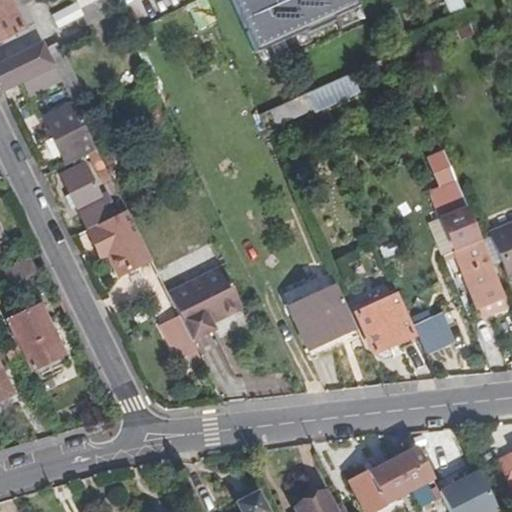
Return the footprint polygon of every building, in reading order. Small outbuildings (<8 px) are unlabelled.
[(0,0),(0,39),(12,34),(34,24),(36,23),(24,0),(0,0)] [(67,0),(52,0),(49,2),(64,31),(80,24),(67,0)] [(99,0),(79,0),(83,8),(99,0)] [(200,30),(214,23),(202,0),(201,0),(188,6),(200,30)] [(228,0),(253,54),(357,6),(354,0),(228,0)] [(456,14),(466,10),(461,0),(447,0),(450,7),(452,6),(456,14)] [(459,39),(472,33),(467,20),(454,26),(459,39)] [(34,24),(12,34),(16,41),(29,35),(29,33),(36,29),(34,24)] [(29,71),(39,66),(43,75),(59,68),(52,53),(46,41),(0,62),(0,84),(11,79),(13,85),(32,75),(29,71)] [(52,53),(59,68),(72,94),(81,90),(61,49),(52,53)] [(305,92),(312,107),(354,88),(352,81),(364,74),(361,67),(305,92)] [(75,101),(84,118),(93,114),(81,90),(72,94),(75,101)] [(312,107),(305,92),(267,111),(275,127),(313,109),(312,107)] [(96,144),(84,118),(75,101),(45,117),(46,119),(39,123),(45,135),(51,132),(66,165),(90,154),(99,150),(96,144)] [(96,144),(99,150),(108,145),(105,140),(96,144)] [(456,251),(481,240),(443,149),(425,156),(437,186),(426,191),(438,218),(443,217),(456,251)] [(114,180),(99,150),(90,154),(105,183),(114,180)] [(61,175),(88,230),(112,218),(106,204),(110,201),(107,197),(103,199),(85,163),(61,175)] [(112,218),(88,230),(97,247),(110,240),(115,249),(127,273),(153,260),(128,210),(112,218)] [(446,255),(456,251),(443,217),(438,218),(433,221),(446,255)] [(511,274),(511,223),(487,235),(507,277),(511,274)] [(84,232),(78,235),(81,241),(88,237),(84,232)] [(110,240),(97,247),(102,257),(109,253),(115,249),(110,240)] [(481,240),(456,251),(446,255),(448,260),(459,256),(480,307),(491,302),(495,310),(508,304),(481,240)] [(121,275),(127,273),(115,249),(109,253),(121,275)] [(13,286),(40,273),(31,257),(5,269),(13,286)] [(170,294),(181,317),(192,340),(214,330),(211,323),(209,319),(217,314),(219,319),(243,308),(224,268),(170,294)] [(356,328),(335,285),(291,308),(310,347),(337,334),(338,337),(356,328)] [(414,340),(392,295),(353,313),(371,352),(396,342),(399,348),(414,340)] [(491,302),(480,307),(484,315),(495,310),(491,302)] [(63,358),(39,308),(11,322),(18,337),(12,340),(25,367),(30,364),(35,372),(38,371),(41,378),(64,366),(59,360),(63,358)] [(209,319),(211,323),(219,319),(217,314),(209,319)] [(179,360),(197,351),(192,340),(181,317),(164,326),(179,360)] [(337,334),(310,347),(313,354),(338,341),(341,346),(359,336),(356,328),(338,337),(337,334)] [(10,385),(0,365),(0,400),(7,397),(10,385)] [(430,472),(418,449),(396,461),(411,491),(434,480),(430,472)] [(457,452),(436,455),(438,473),(460,470),(457,452)] [(411,491),(396,461),(373,472),(370,468),(350,478),(367,511),(381,511),(391,507),(388,503),(411,491)] [(481,472),(440,492),(444,499),(450,511),(497,511),(501,510),(481,472)] [(440,492),(439,489),(434,492),(439,502),(444,499),(440,492)] [(335,510),(327,493),(297,510),(298,511),(340,511),(339,509),(335,510)] [(266,511),(257,495),(238,504),(241,511),(266,511)]
